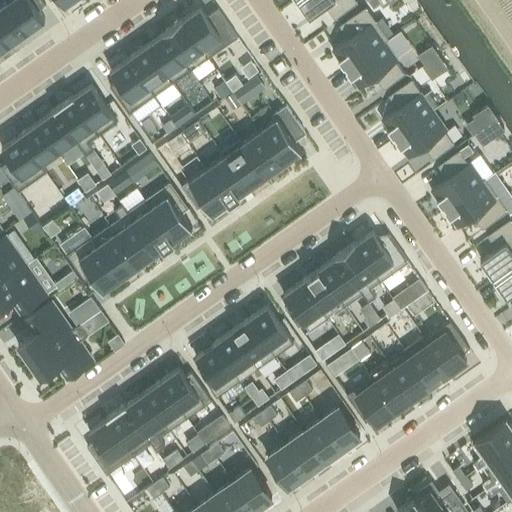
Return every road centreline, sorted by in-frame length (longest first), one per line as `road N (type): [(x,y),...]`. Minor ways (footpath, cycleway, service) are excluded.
road 1 (residential): [(380,177),(24,427)]
road 2 (residential): [(317,511),(511,373)]
road 3 (residential): [(380,177),(511,360)]
road 4 (residential): [(256,0),(380,177)]
road 5 (residential): [(0,97),(138,0)]
